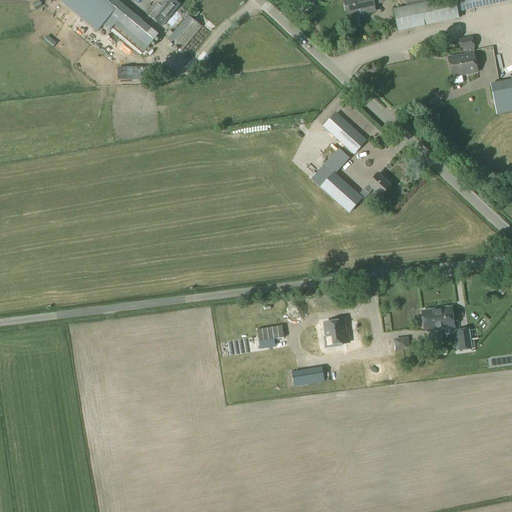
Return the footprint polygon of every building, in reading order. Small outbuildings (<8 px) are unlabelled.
[(71,0),(140,57),(159,35),(116,0),(93,0),(92,0),(71,0)] [(158,0),(146,14),(162,27),(180,6),(173,0),(158,0)] [(381,0),(344,0),(348,17),(375,11),(374,4),(382,2),(381,0)] [(455,0),(437,0),(394,9),(399,32),(459,19),(458,13),(455,0)] [(511,0),(455,0),(458,13),(511,0)] [(172,20),(163,29),(171,36),(167,40),(181,52),(193,38),(202,27),(189,16),(179,26),(172,20)] [(471,38),(458,40),(461,50),(465,49),(466,54),(473,53),(472,48),(473,48),(471,38)] [(435,48),(434,56),(442,57),(442,49),(435,48)] [(474,53),(448,58),(452,78),(478,72),(474,53)] [(503,82),(491,84),(497,114),(509,111),(503,82)] [(337,112),(323,127),(354,155),(367,140),(337,112)] [(336,175),(322,190),(349,214),(362,199),(363,198),(358,195),(336,175)] [(379,175),(369,185),(374,189),(378,194),(380,197),(391,186),(379,175)] [(307,298),(308,306),(334,304),(334,293),(318,294),(318,297),(307,298)] [(424,312),(421,312),(424,332),(431,331),(432,332),(446,330),(446,329),(454,328),(451,308),(448,308),(447,307),(443,307),(442,309),(430,311),(429,309),(425,310),(424,312)] [(236,328),(263,321),(261,313),(234,320),(236,328)] [(344,334),(343,321),(322,324),(324,338),(330,337),(331,346),(348,344),(346,334),(344,334)] [(281,325),(256,329),(258,341),(283,337),(281,325)] [(468,329),(457,331),(458,340),(460,351),(471,349),(468,329)] [(280,349),(219,359),(221,376),(289,366),(288,357),(281,358),(280,349)] [(388,352),(338,355),(339,383),(390,380),(388,352)] [(321,367),(293,372),(292,372),(294,386),(324,381),(321,367)]
